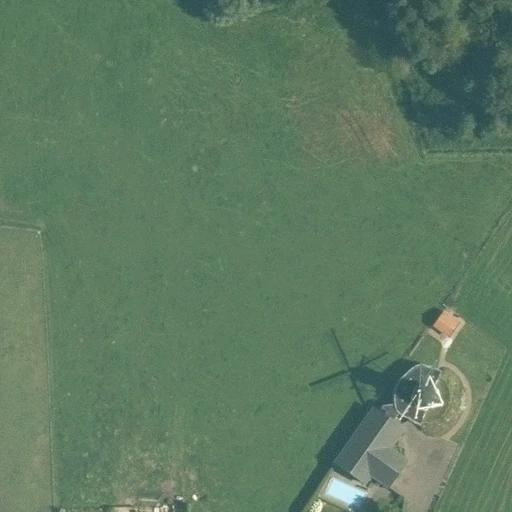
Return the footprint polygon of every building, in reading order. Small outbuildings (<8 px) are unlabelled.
[(490,378),(511,328),(511,299),(482,287),(462,331),(450,360),(490,378)] [(443,312),(433,326),(449,338),(459,324),(443,312)] [(429,369),(425,367),(422,366),(418,366),(415,367),(412,369),(408,373),(402,378),(399,382),(396,386),(394,390),(393,395),(393,400),(395,400),(400,413),(398,415),(401,417),(408,420),(402,423),(402,424),(408,422),(420,427),(422,432),(423,432),(420,426),(424,415),(426,414),(435,409),(439,398),(434,388),(441,373),(430,368),(429,369)] [(392,424),(398,415),(400,413),(395,400),(393,400),(394,406),(383,407),(378,414),(374,411),(361,429),(389,449),(402,431),(392,424)] [(388,451),(389,449),(361,429),(335,464),(364,485),(370,476),(388,488),(406,463),(388,451)]
